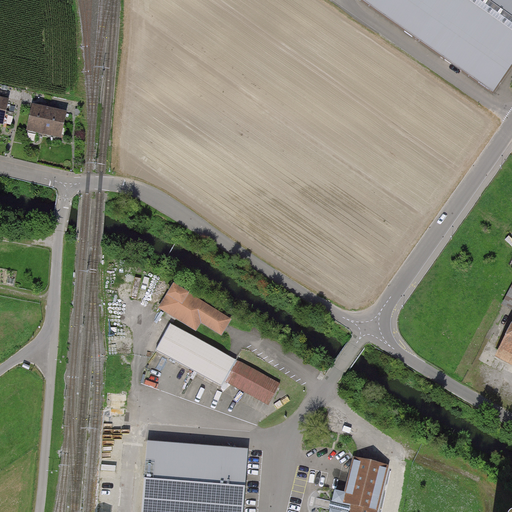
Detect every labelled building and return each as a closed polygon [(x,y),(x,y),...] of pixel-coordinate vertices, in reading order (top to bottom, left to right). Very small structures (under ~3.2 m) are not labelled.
[(511,0),(365,0),(499,91),(511,71),(511,0)] [(28,109),(22,135),(60,143),(65,117),(28,109)] [(227,323),(164,287),(152,309),(194,333),(197,327),(218,338),(227,323)] [(277,386),(167,328),(153,355),(216,389),(220,382),(266,406),(277,386)] [(511,331),(501,351),(511,356),(511,331)] [(119,510),(126,391),(104,389),(96,509),(119,510)] [(138,511),(242,511),(247,453),(144,445),(138,511)] [(375,511),(383,467),(351,461),(342,511),(375,511)]
